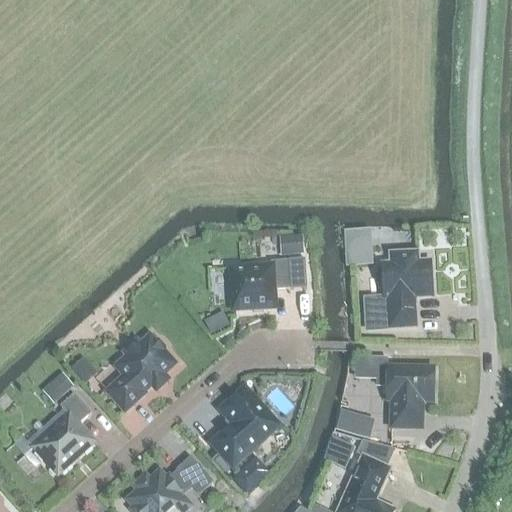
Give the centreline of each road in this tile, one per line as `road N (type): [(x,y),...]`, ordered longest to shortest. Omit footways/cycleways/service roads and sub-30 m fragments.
road 1 (residential): [(67,511),(254,345),(314,347)]
road 2 (residential): [(454,511),(489,393),(476,217)]
road 3 (unclassified): [(476,217),(479,0)]
